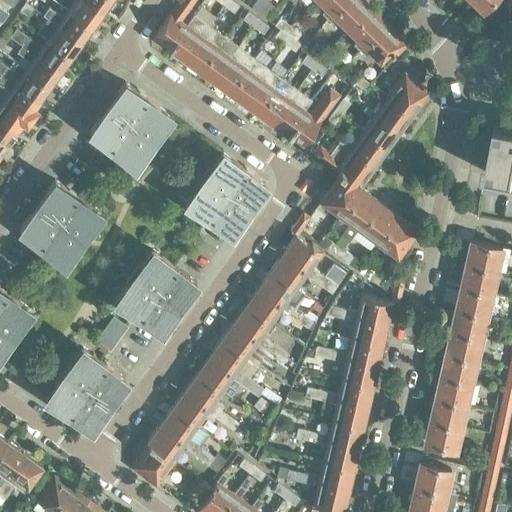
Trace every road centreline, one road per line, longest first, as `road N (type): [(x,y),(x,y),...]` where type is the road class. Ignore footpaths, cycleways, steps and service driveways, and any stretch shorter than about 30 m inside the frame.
road 1 (residential): [(97,464),(296,178),(125,48)]
road 2 (residential): [(372,511),(462,110),(442,37),(405,0)]
road 3 (residential): [(0,223),(125,48)]
road 4 (residential): [(97,464),(0,393)]
